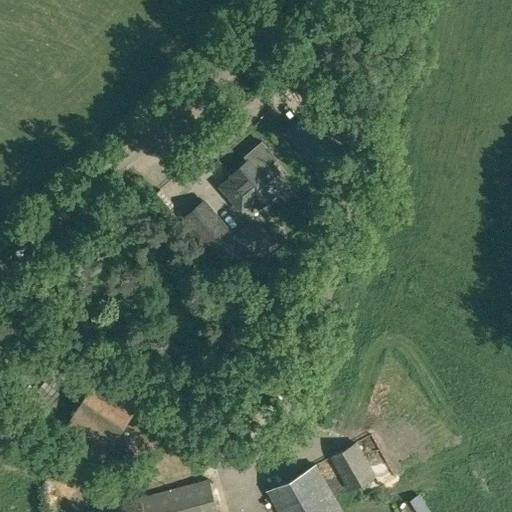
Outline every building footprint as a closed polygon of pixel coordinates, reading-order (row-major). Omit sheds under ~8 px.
[(232,176),(221,186),(231,197),(242,210),(253,201),(259,207),(278,191),(277,189),(288,180),(272,160),(260,170),(250,158),(231,174),(232,176)] [(203,200),(184,216),(232,272),(242,263),(248,270),(275,246),(266,235),(254,221),(244,230),(235,238),(203,200)] [(102,461),(145,394),(103,368),(61,431),(102,461)] [(349,492),(376,476),(356,442),(329,457),(349,492)] [(343,511),(316,464),(268,490),(280,511),(343,511)] [(217,511),(209,480),(86,511),(217,511)]
